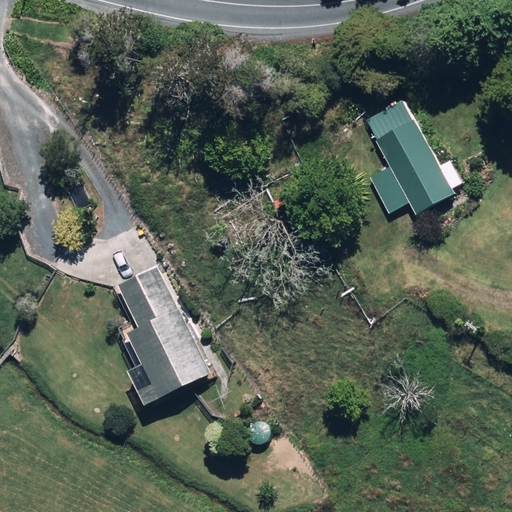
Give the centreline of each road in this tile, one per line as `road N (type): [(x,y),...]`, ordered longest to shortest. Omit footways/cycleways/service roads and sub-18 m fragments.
road 1 (secondary): [(197,0),(283,8),(347,0)]
road 2 (unknown): [(375,211),(457,248),(511,256)]
road 3 (unknown): [(0,134),(21,192),(73,233)]
